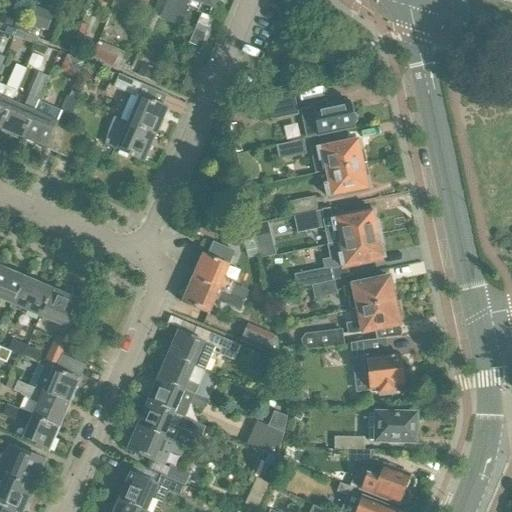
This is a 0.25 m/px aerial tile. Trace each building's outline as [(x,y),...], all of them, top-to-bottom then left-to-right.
[(168,0),(168,2),(188,10),(191,0),(168,0)] [(191,0),(188,10),(201,15),(189,44),(204,50),(216,21),(209,18),(215,0),(191,0)] [(78,33),(73,45),(88,51),(93,39),(78,33)] [(93,56),(115,65),(120,51),(98,43),(93,56)] [(0,126),(11,103),(26,69),(16,65),(6,88),(0,85),(0,126)] [(11,103),(0,126),(0,129),(21,139),(33,112),(34,113),(38,102),(49,78),(39,74),(24,108),(11,103)] [(188,74),(181,90),(189,94),(196,77),(188,74)] [(113,89),(129,95),(119,121),(155,136),(167,109),(139,97),(144,86),(118,76),(113,89)] [(70,92),(67,99),(77,103),(80,96),(70,92)] [(61,112),(61,113),(71,117),(77,103),(67,99),(62,111),(61,112)] [(295,100),(266,106),(269,121),(298,116),(295,100)] [(325,103),(312,106),(300,109),(307,138),(354,127),(348,101),(325,107),(325,103)] [(33,112),(21,139),(57,155),(67,131),(68,128),(58,124),(58,123),(57,123),(61,113),(61,112),(62,112),(38,102),(34,113),(33,112)] [(117,151),(144,163),(155,136),(119,121),(108,148),(117,151)] [(67,131),(57,155),(68,159),(79,136),(80,133),(68,128),(67,131)] [(303,142),(275,147),(278,161),(306,156),(303,142)] [(358,142),(313,151),(318,175),(326,173),(366,165),(364,152),(360,153),(358,142)] [(326,173),(329,186),(325,187),(327,197),(368,189),(366,177),(369,176),(366,165),(326,173)] [(314,197),(287,203),(290,217),(317,211),(314,197)] [(324,234),(338,231),(340,243),(340,244),(380,235),(377,224),(374,224),(372,212),(325,222),(322,211),(292,218),(296,235),(323,229),(324,234)] [(237,249),(240,242),(255,238),(251,223),(228,228),(222,243),(237,249)] [(328,247),(333,265),(293,276),(296,290),(311,287),(311,288),(334,283),(350,278),(347,267),(382,260),(379,246),(382,246),(380,235),(340,244),(340,243),(328,247)] [(214,260),(203,255),(192,279),(245,302),(249,292),(234,285),(235,282),(225,278),(230,266),(229,266),(235,252),(221,246),(214,260)] [(0,267),(0,300),(13,306),(25,278),(0,267)] [(25,278),(13,306),(39,317),(51,289),(25,278)] [(245,302),(192,279),(182,303),(209,315),(215,301),(241,311),(245,302)] [(347,297),(350,311),(352,311),(352,312),(396,302),(393,288),(391,289),(389,280),(341,290),(343,298),(347,297)] [(334,283),(311,288),(315,301),(337,295),(334,283)] [(66,329),(78,301),(51,289),(39,317),(66,329)] [(352,312),(355,323),(346,325),(348,335),(357,333),(358,334),(398,326),(396,317),(399,316),(396,302),(352,312)] [(248,324),(240,342),(266,354),(267,352),(280,358),(276,338),(273,337),(274,336),(248,324)] [(168,355),(202,370),(205,371),(214,349),(219,351),(218,356),(234,363),(240,347),(198,329),(193,339),(178,332),(168,355)] [(342,331),(305,336),(301,341),(302,352),(344,347),(342,331)] [(355,392),(369,390),(379,389),(380,393),(395,392),(394,387),(403,386),(402,372),(406,372),(409,369),(408,363),(404,358),(400,359),(400,356),(387,358),(385,340),(349,344),(355,392)] [(8,351),(22,357),(22,356),(23,357),(27,346),(13,341),(8,351)] [(91,352),(68,342),(63,354),(86,364),(91,352)] [(37,363),(41,352),(27,346),(23,357),(37,363)] [(49,351),(43,365),(54,369),(60,355),(49,351)] [(58,366),(81,376),(86,364),(63,354),(58,366)] [(202,370),(168,355),(158,379),(195,395),(198,386),(205,371),(202,370)] [(45,366),(35,390),(69,404),(79,381),(45,366)] [(184,417),(185,417),(190,405),(203,411),(208,401),(195,395),(158,379),(148,402),(175,413),(184,417)] [(13,392),(39,403),(33,417),(59,428),(69,404),(35,390),(17,382),(13,392)] [(148,402),(138,426),(165,438),(173,441),(173,440),(179,428),(194,435),(199,423),(184,417),(175,413),(148,402)] [(2,416),(18,422),(22,411),(7,405),(2,416)] [(274,412),(268,427),(284,433),(287,417),(274,412)] [(378,429),(369,429),(368,441),(414,442),(415,416),(378,415),(378,429)] [(22,442),(48,453),(59,428),(33,417),(22,442)] [(246,445),(277,458),(284,434),(284,433),(268,427),(256,422),(246,445)] [(138,426),(127,451),(165,467),(171,453),(183,458),(188,447),(173,440),(173,441),(165,438),(138,426)] [(364,439),(334,438),(333,451),(347,451),(346,448),(363,449),(364,439)] [(0,456),(0,475),(33,489),(44,463),(17,451),(8,447),(5,454),(0,456)] [(346,448),(347,451),(346,465),(373,465),(373,452),(363,451),(363,449),(346,448)] [(190,474),(170,466),(165,478),(185,486),(190,474)] [(349,487),(353,489),(373,497),(374,494),(399,505),(400,503),(405,505),(408,502),(410,496),(408,492),(405,491),(410,477),(385,467),(380,479),(365,473),(362,481),(353,477),(349,487)] [(0,505),(15,511),(22,511),(33,489),(0,475),(0,505)] [(120,502),(144,511),(159,511),(168,492),(180,497),(185,486),(165,478),(160,476),(156,486),(132,475),(120,502)] [(399,511),(351,492),(353,489),(340,484),(337,493),(347,497),(340,511),(399,511)] [(144,511),(120,502),(115,511),(144,511)]
